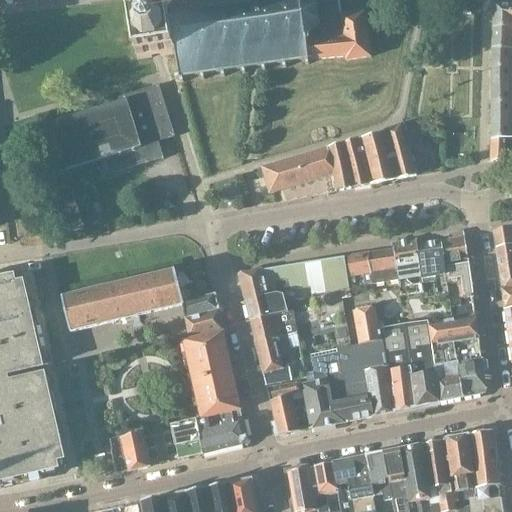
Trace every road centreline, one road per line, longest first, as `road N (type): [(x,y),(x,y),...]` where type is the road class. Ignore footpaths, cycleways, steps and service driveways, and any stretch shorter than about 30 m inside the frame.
road 1 (residential): [(472,191),(437,189),(209,225),(264,454)]
road 2 (residential): [(264,454),(2,511)]
road 3 (residential): [(500,411),(264,454)]
road 4 (residential): [(500,411),(472,191)]
